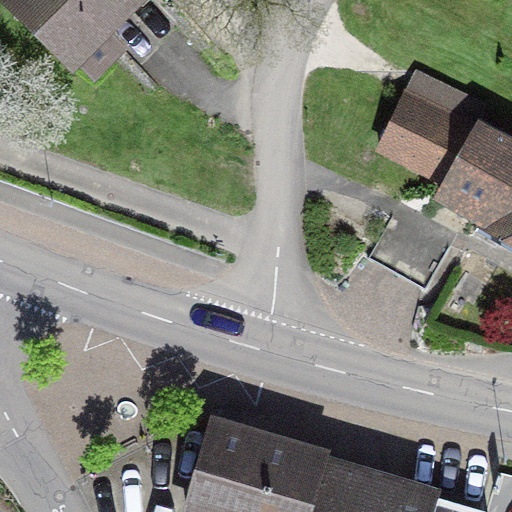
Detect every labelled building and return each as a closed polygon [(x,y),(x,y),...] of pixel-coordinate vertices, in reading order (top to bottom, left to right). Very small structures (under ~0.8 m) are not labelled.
[(98,34),(131,0),(7,0),(5,2),(63,59),(93,29),(98,34)] [(375,151),(443,184),(480,110),(417,78),(403,106),(398,103),(375,151)] [(511,148),(475,128),(443,184),(435,198),(477,222),(472,232),(494,245),(500,235),(511,241),(511,148)] [(363,261),(421,294),(453,236),(395,204),(363,261)] [(469,511),(208,434),(185,511),(469,511)]
